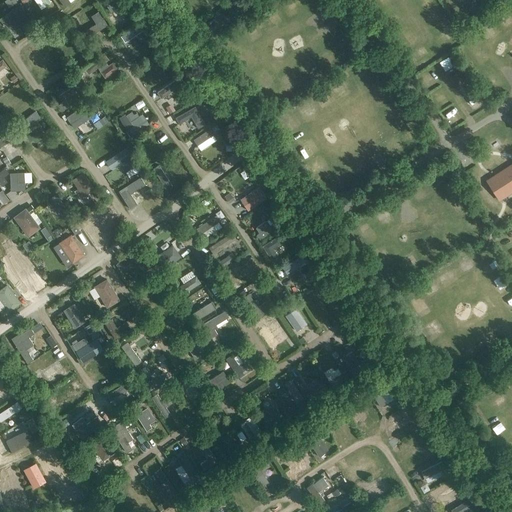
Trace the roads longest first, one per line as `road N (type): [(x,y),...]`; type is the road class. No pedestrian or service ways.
road 1 (residential): [(35,304),(109,417),(246,327)]
road 2 (residential): [(39,92),(109,45),(206,180)]
road 3 (unclassified): [(316,230),(511,105)]
road 4 (residential): [(436,404),(316,230)]
road 5 (residential): [(246,327),(287,299),(206,180)]
road 6 (residential): [(298,499),(303,477),(371,441),(385,449),(422,511)]
road 7 (residential): [(256,144),(156,0)]
road 8 (residential): [(275,370),(146,454)]
road 9 (residential): [(165,212),(246,327)]
road 10 (residential): [(511,511),(436,404)]
